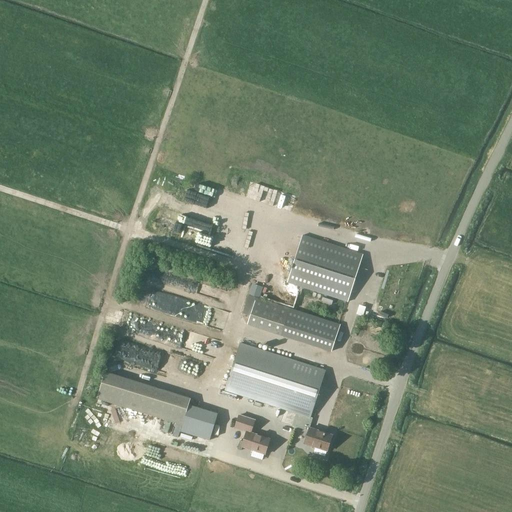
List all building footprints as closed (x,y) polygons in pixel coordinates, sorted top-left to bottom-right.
[(363,255),(303,236),(288,283),(348,302),(363,255)] [(256,298),(259,299),(263,288),(252,284),(249,295),(256,298)] [(251,316),(256,298),(249,295),(243,314),(251,316)] [(340,325),(281,306),(272,332),(332,352),(340,325)] [(304,444),(327,451),(333,436),(310,428),(313,419),(310,418),(326,371),(240,343),(225,391),(296,414),(292,426),(308,431),(304,444)] [(148,414),(156,388),(105,373),(97,399),(148,414)] [(182,425),(180,431),(210,441),(218,414),(188,405),(182,425)] [(244,447),(265,454),(270,439),(251,433),(255,420),(239,415),(235,428),(247,432),(244,442),(240,441),(237,449),(242,451),(244,447)]
